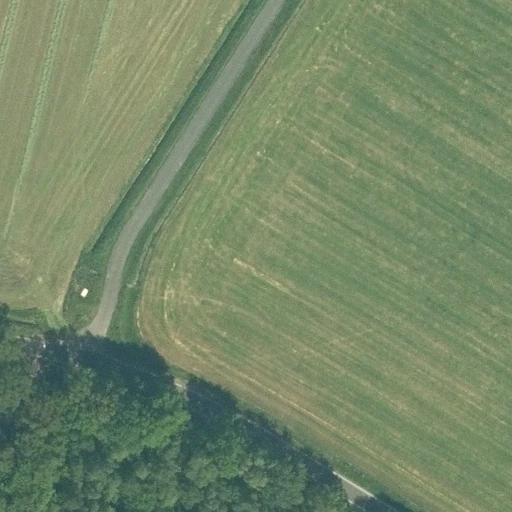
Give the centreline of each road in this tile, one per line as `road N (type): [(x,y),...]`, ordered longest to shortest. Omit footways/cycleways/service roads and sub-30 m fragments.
road 1 (unclassified): [(380,511),(162,385),(90,359),(0,341)]
road 2 (track): [(33,346),(0,482)]
